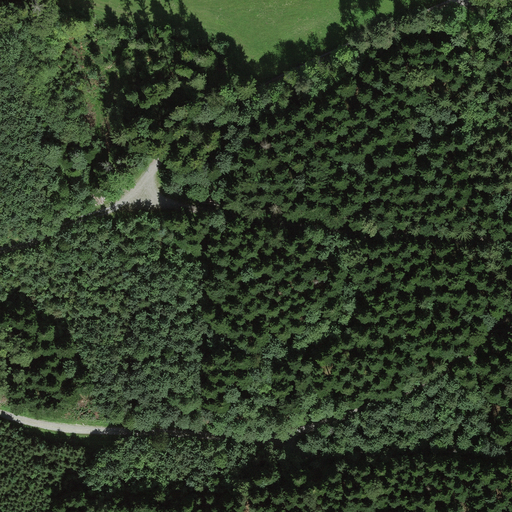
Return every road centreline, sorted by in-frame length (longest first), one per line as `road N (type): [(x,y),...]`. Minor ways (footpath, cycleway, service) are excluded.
road 1 (track): [(0,409),(43,423),(269,440),(410,390),(511,327)]
road 2 (track): [(511,234),(310,229),(123,194)]
road 3 (track): [(266,84),(199,120),(112,201),(0,249)]
road 4 (track): [(269,440),(311,452),(511,452)]
road 5 (unclassified): [(449,0),(266,84)]
